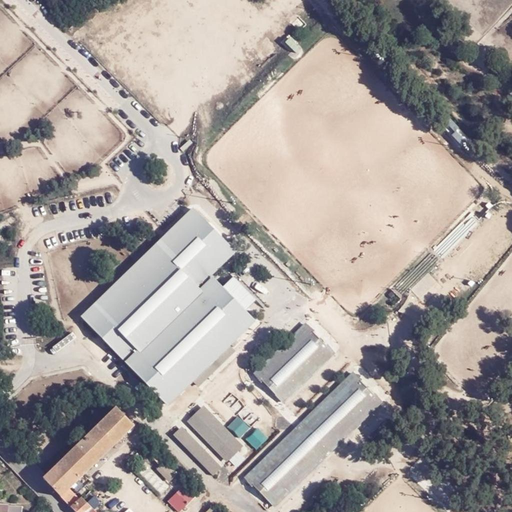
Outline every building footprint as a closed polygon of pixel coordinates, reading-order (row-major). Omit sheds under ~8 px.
[(195,214),(230,256),(234,252),(196,213),(195,214)] [(196,288),(230,256),(195,214),(85,322),(122,360),(135,348),(196,288)] [(239,279),(224,292),(247,315),(262,303),(239,279)] [(211,289),(142,356),(129,368),(167,406),(253,321),(247,315),(224,292),(217,284),(211,289)] [(199,291),(196,288),(135,348),(142,356),(211,289),(205,285),(199,291)] [(383,305),(379,305),(376,308),(376,311),(378,314),(380,315),(384,315),(386,313),(387,309),(385,306),(383,305)] [(334,355),(308,328),(257,377),(284,404),(334,355)] [(384,406),(357,378),(249,482),(276,510),(384,406)] [(204,407),(172,437),(213,478),(244,448),(204,407)] [(118,410),(52,474),(67,491),(134,427),(118,410)] [(139,446),(159,466),(166,460),(146,440),(139,446)] [(179,473),(166,460),(159,466),(154,471),(167,484),(179,473)] [(24,489),(9,472),(0,480),(0,489),(11,501),(24,489)] [(44,481),(60,497),(67,491),(52,474),(44,481)] [(78,501),(87,511),(95,511),(81,498),(78,501)] [(76,511),(87,511),(78,501),(72,507),(76,511)]
